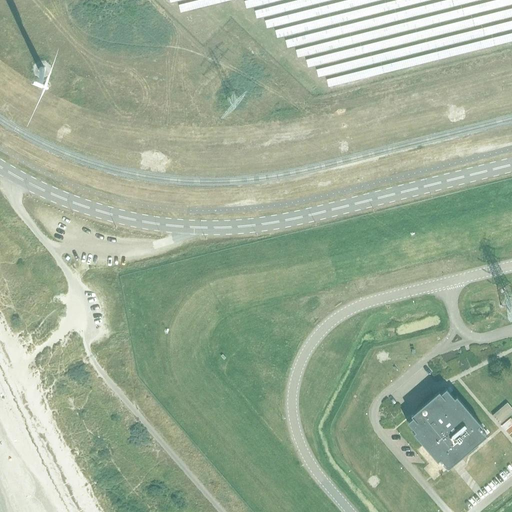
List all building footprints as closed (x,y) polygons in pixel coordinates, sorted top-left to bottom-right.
[(237,0),(210,0),(228,17),(241,4),(237,0)] [(342,0),(294,0),(287,8),(358,74),(388,43),(342,0)] [(364,0),(383,16),(409,15),(415,9),(414,8),(418,4),(413,0),(364,0)] [(267,28),(263,32),(255,24),(248,32),(263,47),(274,35),(267,28)] [(319,85),(315,90),(328,99),(332,94),(319,85)] [(437,461),(439,459),(447,468),(486,435),(478,425),(480,423),(456,395),(454,397),(446,388),(407,421),(415,431),(413,433),(437,461)] [(511,407),(507,402),(492,415),(500,424),(511,413),(511,407)] [(493,511),(511,511),(511,502),(510,502),(501,503),(499,508),(493,511)]
